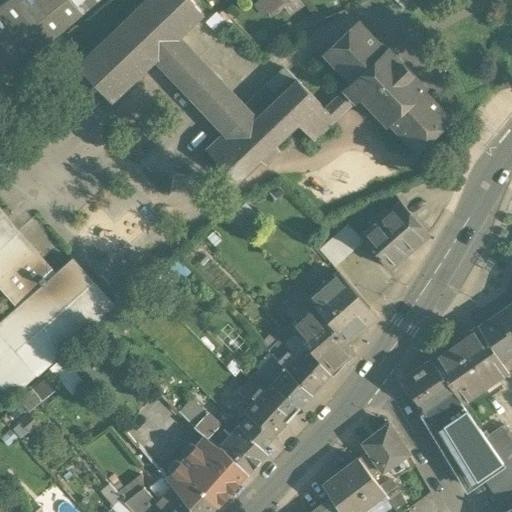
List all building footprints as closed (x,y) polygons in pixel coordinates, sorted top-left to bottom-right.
[(70,0),(9,0),(0,8),(0,42),(20,67),(101,0),(83,0),(76,6),(70,0)] [(247,111),(178,38),(201,16),(202,16),(203,15),(188,0),(146,0),(76,67),(111,103),(112,102),(111,101),(154,60),(224,133),(247,111)] [(273,0),(265,6),(272,16),(289,3),(293,0),(273,0)] [(425,88),(387,49),(385,51),(357,22),(323,55),(351,83),(343,91),(344,92),(324,110),(286,70),(285,71),(273,83),(273,82),(272,83),(274,86),(248,110),(247,111),(224,133),(207,149),(206,149),(205,150),(236,183),(238,182),(235,179),(257,159),(265,165),(279,152),(273,143),(295,123),(313,142),(314,141),(314,140),(354,102),(354,103),(360,98),(386,125),(389,123),(416,152),(450,120),(422,91),(425,88)] [(398,205),(358,237),(364,243),(387,270),(426,237),(398,205)] [(0,213),(0,389),(9,400),(114,307),(72,260),(55,275),(17,233),(14,235),(3,223),(6,220),(0,213)] [(348,225),(319,251),(334,269),(364,243),(358,237),(348,225)] [(338,275),(309,301),(313,305),(317,310),(345,342),(375,316),(338,275)] [(511,303),(495,315),(511,339),(511,303)] [(345,342),(317,310),(292,332),(306,346),(308,349),(329,374),(351,350),(345,342)] [(511,354),(511,339),(495,315),(477,328),(501,363),(511,354)] [(501,363),(477,328),(467,336),(431,360),(462,405),(509,375),(501,363)] [(288,353),(277,342),(268,351),(274,357),(285,369),(287,370),(296,362),(287,354),(288,353)] [(296,362),(287,370),(311,394),(329,374),(308,349),(296,362)] [(268,351),(266,350),(260,356),(267,363),(274,357),(268,351)] [(462,405),(431,360),(400,380),(423,413),(468,486),(484,476),(485,475),(502,464),(485,438),(462,405)] [(285,369),(263,393),(290,417),(311,394),(287,370),(285,369)] [(249,380),(239,391),(248,401),(252,397),(259,389),(249,380)] [(263,393),(259,389),(252,397),(255,401),(247,411),(273,436),(290,417),(263,393)] [(204,416),(189,401),(179,413),(193,428),(204,416)] [(247,411),(245,409),(238,417),(244,423),(239,428),(261,449),(262,449),(266,444),(266,443),(273,436),(247,411)] [(218,427),(205,415),(204,416),(193,428),(203,436),(206,439),(218,427)] [(388,424),(362,444),(380,473),(408,454),(391,428),(390,425),(388,424)] [(511,438),(503,425),(485,438),(502,464),(511,477),(511,438)] [(261,449),(239,428),(230,438),(218,427),(206,439),(221,447),(246,473),(266,453),(262,449),(261,449)] [(203,436),(195,446),(194,446),(164,479),(178,496),(188,507),(204,493),(216,507),(246,473),(221,447),(206,439),(203,436)] [(358,459),(323,484),(330,497),(335,504),(339,511),(362,511),(373,505),(368,499),(381,491),(385,497),(386,497),(380,487),(379,486),(375,481),(372,477),(358,459)] [(511,477),(502,464),(485,475),(502,502),(506,499),(511,494),(511,477)] [(398,494),(390,481),(380,487),(386,497),(388,500),(398,494)] [(143,487),(124,503),(132,511),(145,511),(156,503),(143,487)] [(204,493),(188,507),(178,496),(163,511),(211,511),(216,507),(204,493)] [(398,494),(388,500),(395,511),(405,504),(398,494)] [(330,497),(311,511),(339,511),(335,504),(330,497)]
